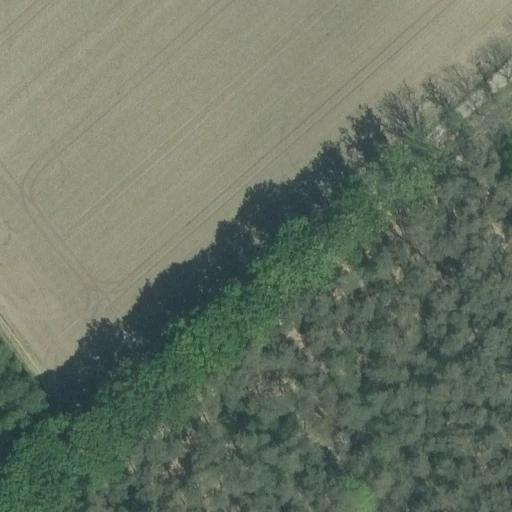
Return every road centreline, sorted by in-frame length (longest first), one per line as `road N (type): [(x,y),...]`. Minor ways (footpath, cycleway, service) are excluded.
road 1 (track): [(2,511),(511,63)]
road 2 (track): [(0,314),(92,434)]
